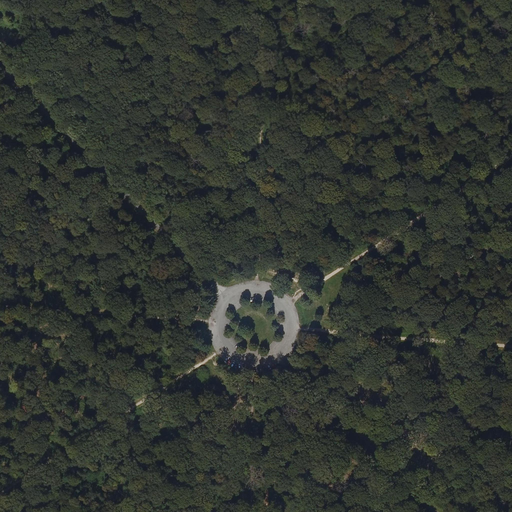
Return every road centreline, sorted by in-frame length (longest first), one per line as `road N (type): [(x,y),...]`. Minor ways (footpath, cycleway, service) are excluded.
road 1 (unclassified): [(0,62),(228,299)]
road 2 (track): [(268,0),(257,287)]
road 3 (track): [(0,493),(224,346)]
road 4 (track): [(289,305),(511,157)]
road 5 (unclassified): [(438,511),(282,353)]
road 6 (track): [(0,305),(218,323)]
road 7 (track): [(294,327),(511,345)]
road 8 (track): [(253,363),(247,511)]
road 9 (unclassified): [(282,353),(294,327),(280,295),(257,287),(228,299)]
